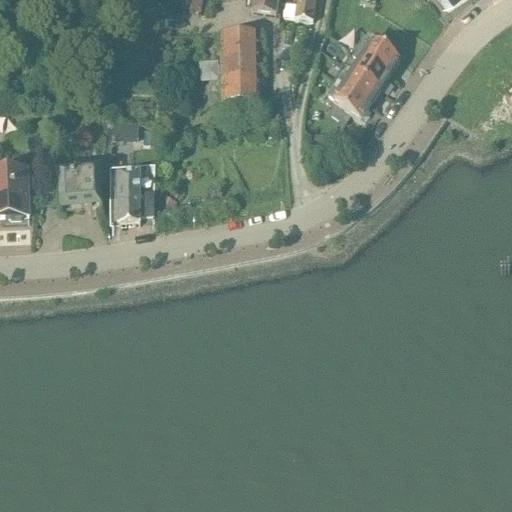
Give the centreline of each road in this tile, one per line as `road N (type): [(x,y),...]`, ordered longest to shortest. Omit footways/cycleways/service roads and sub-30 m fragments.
road 1 (unclassified): [(0,270),(233,241),(311,217)]
road 2 (unclassified): [(311,217),(374,176),(474,38),(511,10)]
road 3 (residential): [(311,217),(295,138),(325,0)]
